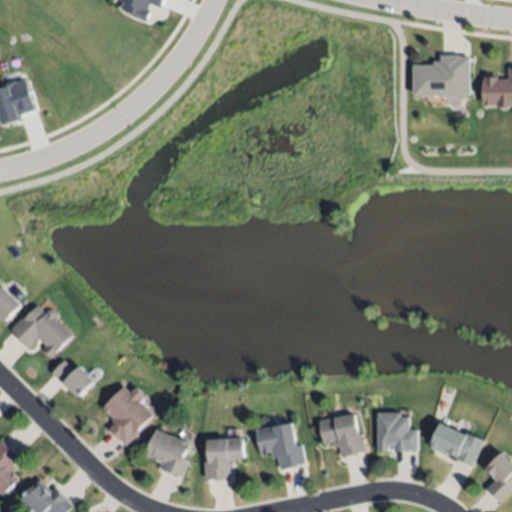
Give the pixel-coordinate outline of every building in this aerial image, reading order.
[(165,0),(122,0),(118,10),(148,21),(153,6),(162,9),(165,0)] [(471,96),(470,56),(441,57),(441,65),(413,65),(414,97),(471,96)] [(511,69),(509,70),(509,78),(484,78),(483,107),(511,106),(511,69)] [(0,87),(0,114),(2,125),(23,121),(21,115),(36,112),(29,81),(0,87)] [(0,283),(23,308),(7,326),(0,319),(0,283)] [(9,329),(37,302),(46,311),(52,305),(59,313),(56,316),(72,332),(50,355),(42,347),(45,344),(37,335),(26,346),(9,329)] [(52,372),(64,360),(74,369),(80,363),(95,378),(79,395),(71,388),(69,389),(52,372)] [(103,407),(124,385),(131,392),(137,386),(144,393),(138,398),(153,413),(138,428),(140,431),(127,443),(122,438),(120,440),(108,429),(115,423),(112,419),(113,418),(103,407)] [(319,419),(353,412),(357,431),(361,430),(365,450),(357,451),(357,454),(341,457),(339,447),(335,447),(333,439),(324,441),(319,419)] [(377,413),(402,412),(402,417),(409,417),(409,428),(418,428),(419,448),(393,449),(393,445),(387,445),(387,451),(378,452),(377,413)] [(258,433),(294,426),(298,448),(304,447),(309,467),(283,473),(279,452),(262,456),(258,433)] [(443,426),(468,438),(469,435),(487,444),(476,468),(451,456),(449,458),(433,449),(443,426)] [(154,427),(189,440),(183,455),(189,458),(182,476),(160,467),(163,461),(144,454),(154,427)] [(0,491),(0,439),(2,437),(20,455),(13,463),(17,466),(11,472),(18,478),(3,494),(0,491)] [(209,443),(246,441),(247,464),(235,466),(236,470),(232,471),(232,481),(208,482),(207,464),(210,464),(209,443)] [(506,457),(511,463),(511,484),(510,486),(511,488),(511,497),(503,506),(490,492),(499,483),(490,473),(506,457)] [(39,511),(22,495),(39,478),(52,490),(56,485),(70,498),(68,500),(73,505),(66,511),(39,511)]
